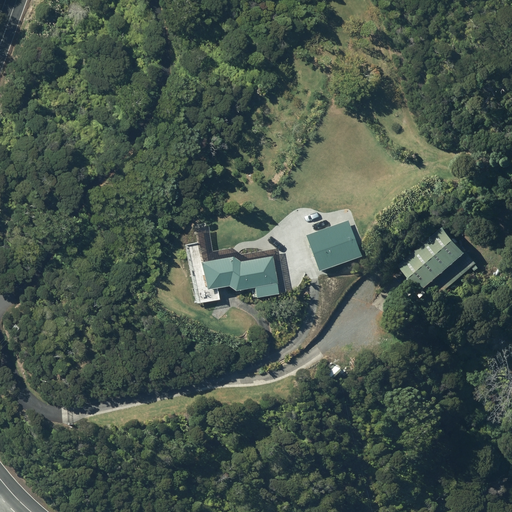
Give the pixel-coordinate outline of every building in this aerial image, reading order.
[(421,169),(424,180),(433,178),(430,167),(421,169)] [(356,253),(363,242),(357,226),(347,230),(344,220),(305,234),(317,268),(356,253)] [(447,224),(402,261),(435,299),(479,260),(447,224)] [(238,260),(231,254),(197,260),(202,286),(224,283),(231,288),(252,285),(254,295),(274,292),(273,282),(275,281),(270,255),(238,260)] [(346,374),(334,363),(322,377),(333,387),(346,374)]
